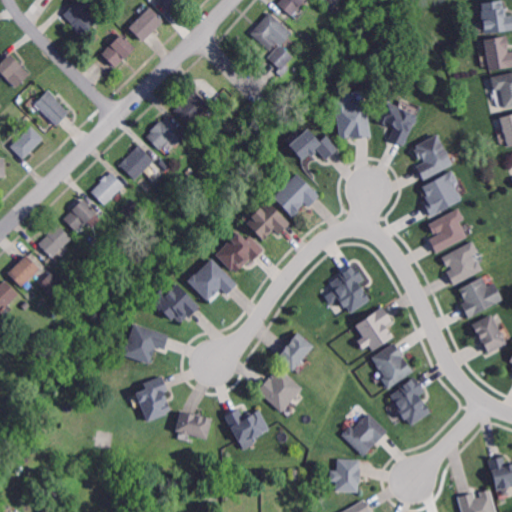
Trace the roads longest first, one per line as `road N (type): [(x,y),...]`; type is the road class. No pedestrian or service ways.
road 1 (residential): [(210,369),(295,269),(353,220),(369,191),(375,223),(427,292),(459,360),(486,392),(511,405)]
road 2 (residential): [(0,232),(232,0)]
road 3 (residential): [(118,115),(11,0)]
